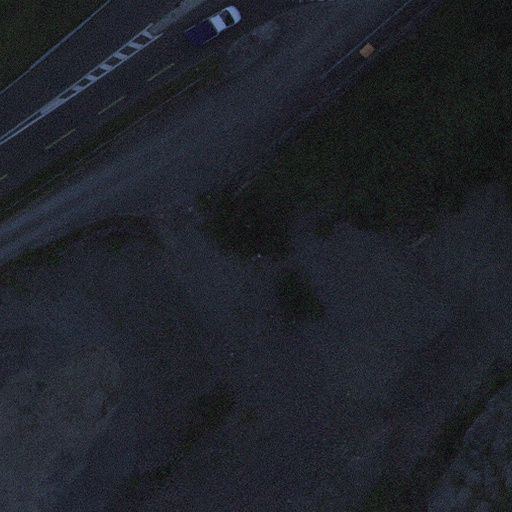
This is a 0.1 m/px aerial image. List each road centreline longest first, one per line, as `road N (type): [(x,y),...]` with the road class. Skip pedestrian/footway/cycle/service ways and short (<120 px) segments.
road 1 (track): [(0,245),(274,102)]
road 2 (primary): [(0,160),(253,0)]
road 3 (primary): [(146,0),(0,124)]
road 4 (track): [(274,102),(335,30),(346,0)]
